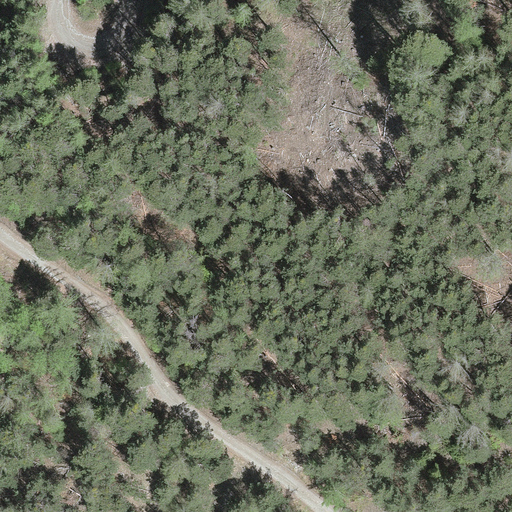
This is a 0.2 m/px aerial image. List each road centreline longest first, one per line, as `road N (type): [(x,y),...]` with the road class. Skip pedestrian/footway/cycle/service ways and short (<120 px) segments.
road 1 (track): [(0,239),(92,297),(138,345),(161,384),(319,511)]
road 2 (track): [(147,0),(121,52),(89,54),(56,17),(61,0)]
